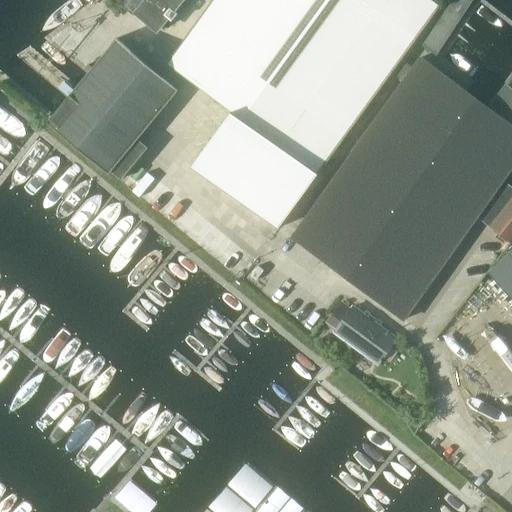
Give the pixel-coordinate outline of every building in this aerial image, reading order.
[(126,0),(126,1),(126,5),(134,11),(135,10),(157,29),(180,0),(126,0)] [(233,110),(193,165),(278,227),(440,5),(433,0),(212,0),(167,62),(233,110)] [(452,0),(440,19),(452,27),(469,0),(452,0)] [(137,138),(154,119),(179,88),(117,36),(47,121),(108,171),(111,169),(122,179),(148,147),(137,138)] [(420,57),(293,236),(406,316),(511,167),(511,122),(489,106),(467,90),(420,57)] [(511,242),(511,241),(511,197),(490,226),(511,242)] [(511,250),(489,273),(511,297),(511,250)] [(336,331),(379,362),(398,336),(354,305),(336,331)]
